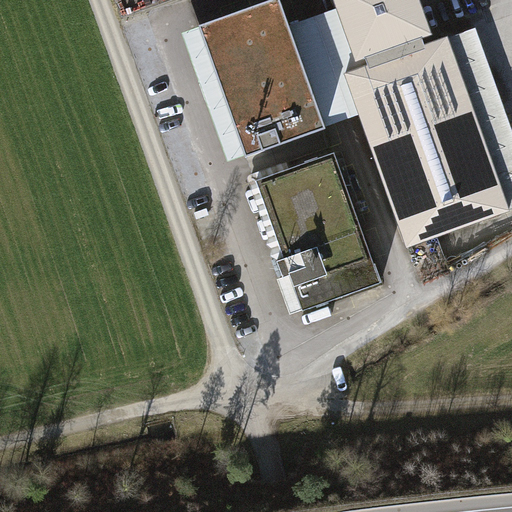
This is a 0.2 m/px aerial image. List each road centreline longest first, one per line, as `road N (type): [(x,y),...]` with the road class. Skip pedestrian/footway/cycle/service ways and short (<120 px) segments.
road 1 (residential): [(212,0),(167,16),(297,380)]
road 2 (track): [(253,403),(228,361),(101,0)]
road 3 (track): [(511,250),(253,403)]
road 4 (track): [(253,403),(511,405)]
road 5 (track): [(253,403),(175,403),(0,444)]
